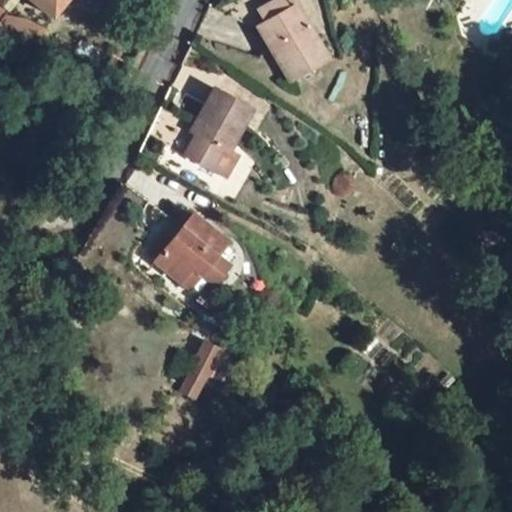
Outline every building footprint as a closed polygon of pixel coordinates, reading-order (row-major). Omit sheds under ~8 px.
[(0,28),(24,0),(34,7),(38,0),(1,0),(0,2),(0,28)] [(69,0),(38,0),(34,7),(54,21),(69,0)] [(267,22),(292,7),(288,0),(280,0),(260,11),(267,22)] [(328,57),(298,4),(292,7),(267,22),(261,26),(292,79),(328,57)] [(233,151),(256,108),(218,86),(196,129),(202,133),(193,152),(223,171),(231,175),(242,156),(233,151)] [(159,262),(182,279),(191,266),(203,274),(212,280),(221,278),(232,262),(219,253),(231,236),(197,212),(159,262)] [(231,236),(219,253),(232,262),(244,246),(231,236)] [(191,266),(182,279),(194,287),(203,274),(191,266)] [(197,369),(215,374),(223,349),(205,344),(197,369)]
